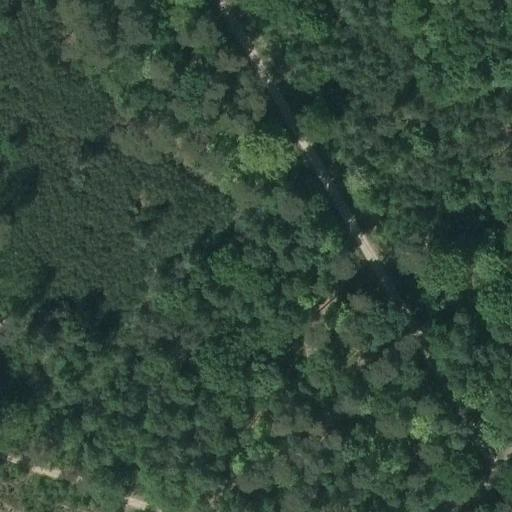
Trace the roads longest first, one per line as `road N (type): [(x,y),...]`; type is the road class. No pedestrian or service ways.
road 1 (track): [(511,496),(354,208),(222,0)]
road 2 (track): [(511,274),(394,511)]
road 3 (track): [(0,457),(164,511)]
